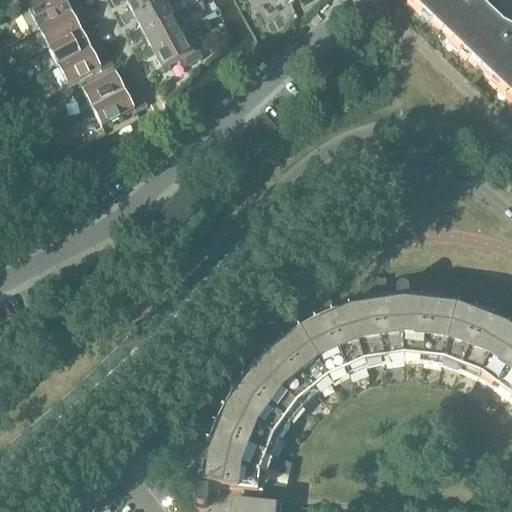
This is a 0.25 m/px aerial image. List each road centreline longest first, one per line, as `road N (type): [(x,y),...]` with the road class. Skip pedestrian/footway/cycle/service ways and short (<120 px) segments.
road 1 (secondary): [(511,164),(478,140),(429,129),(368,132),(328,148),(247,223),(160,330)]
road 2 (secondary): [(160,330),(336,179),(386,162),(446,169),(511,217)]
road 3 (unclassified): [(0,284),(113,223),(189,153)]
road 4 (unclassified): [(189,153),(344,6)]
road 5 (secondary): [(0,467),(160,330)]
road 6 (residential): [(189,153),(169,133),(102,0)]
